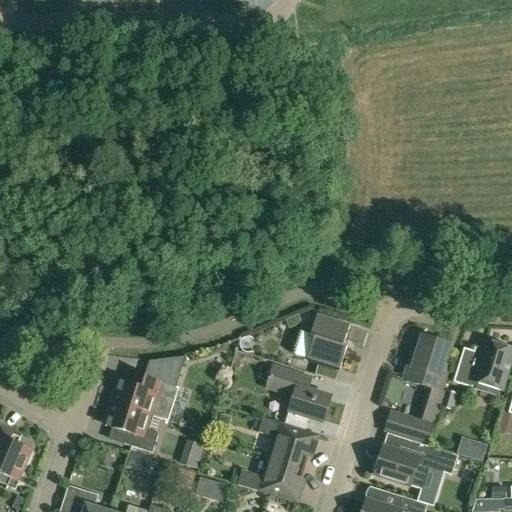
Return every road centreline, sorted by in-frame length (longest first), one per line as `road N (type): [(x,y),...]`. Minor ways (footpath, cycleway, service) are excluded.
road 1 (residential): [(0,23),(258,23),(279,15),(287,0)]
road 2 (residential): [(327,511),(391,315)]
road 3 (residential): [(511,310),(415,306),(391,315)]
